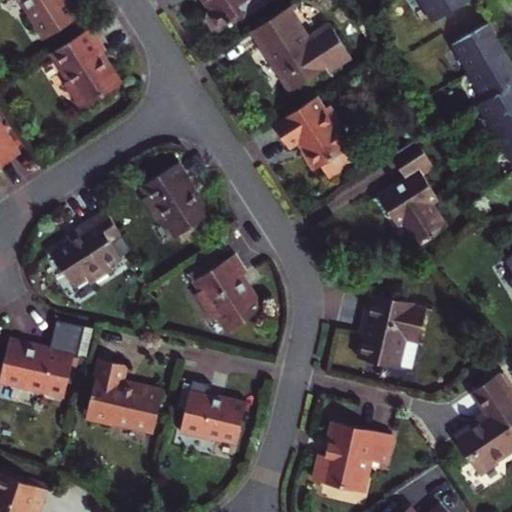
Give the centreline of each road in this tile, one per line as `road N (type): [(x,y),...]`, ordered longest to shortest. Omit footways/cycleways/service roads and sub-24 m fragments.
road 1 (residential): [(193,94),(297,259),(307,288),(306,325),(272,463),(248,502)]
road 2 (residential): [(0,218),(193,94)]
